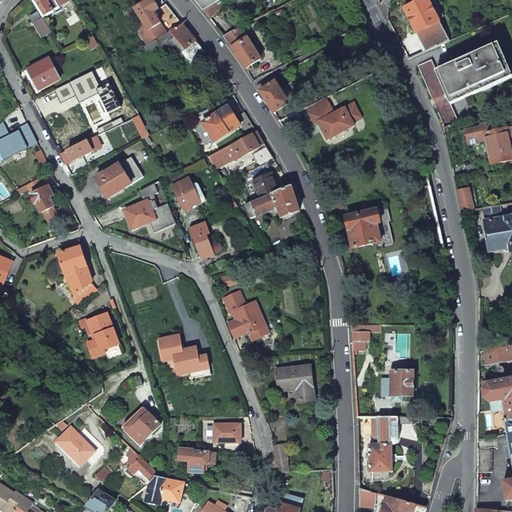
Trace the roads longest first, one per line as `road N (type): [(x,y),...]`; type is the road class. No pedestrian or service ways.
road 1 (residential): [(344,511),(337,281),(303,180),(177,0)]
road 2 (residential): [(366,0),(432,127),(444,174),(466,303),(468,461)]
road 3 (residential): [(255,511),(266,473),(254,411),(201,278),(92,230)]
road 4 (residential): [(92,230),(0,52)]
